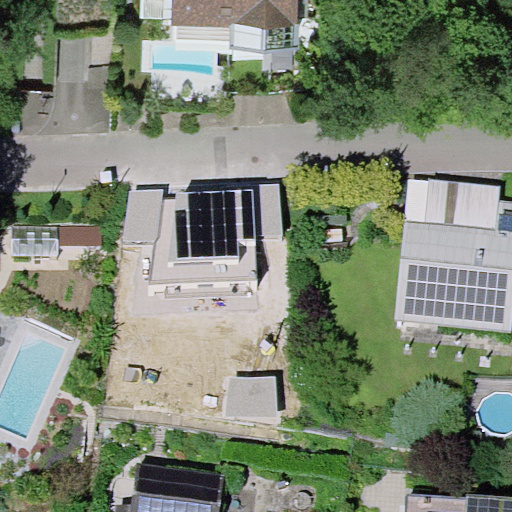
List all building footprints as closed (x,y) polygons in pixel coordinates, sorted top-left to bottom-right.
[(290,36),(291,0),(171,0),(171,2),(228,5),(227,34),(290,36)] [(252,190),(254,235),(284,235),(278,183),(250,183),(252,190)] [(156,243),(163,199),(163,188),(129,189),(122,241),(156,243)] [(252,190),(177,192),(177,199),(163,199),(156,243),(150,284),(256,282),(254,235),(252,190)] [(12,225),(11,254),(58,255),(58,244),(58,226),(12,225)] [(102,226),(58,226),(58,244),(102,244),(102,226)] [(511,238),(403,227),(392,324),(506,337),(511,277),(511,238)] [(217,511),(221,482),(135,473),(130,511),(217,511)]
